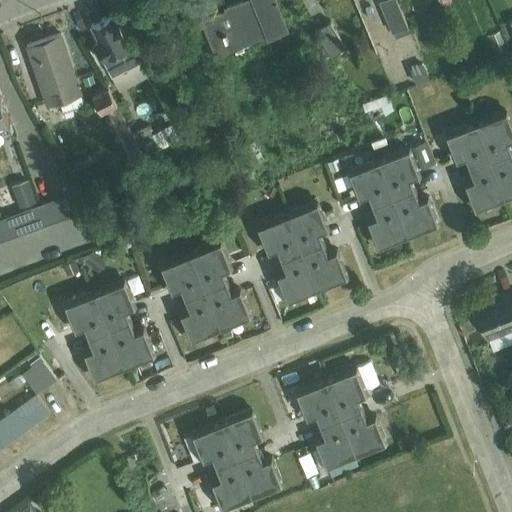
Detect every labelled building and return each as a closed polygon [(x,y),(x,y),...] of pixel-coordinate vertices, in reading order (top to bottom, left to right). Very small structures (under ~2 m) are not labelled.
[(210,0),(196,5),(211,47),(278,23),(286,20),(279,0),(210,0)] [(399,0),(380,0),(392,27),(408,20),(399,0)] [(118,4),(87,13),(102,64),(134,54),(118,4)] [(326,47),(340,39),(328,17),(314,25),(326,47)] [(65,27),(28,34),(40,96),(77,89),(65,27)] [(500,28),(487,33),(494,50),(506,46),(500,28)] [(102,102),(117,92),(107,76),(92,86),(102,102)] [(0,84),(0,125),(12,121),(0,84)] [(511,115),(503,96),(447,120),(458,147),(459,147),(462,152),(469,168),(462,171),(473,197),(511,180),(511,136),(508,126),(511,124),(511,115)] [(404,136),(347,161),(359,188),(360,187),(362,193),(369,209),(362,212),(374,238),(435,211),(425,186),(417,189),(408,167),(416,164),(404,136)] [(27,172),(13,177),(20,198),(34,193),(27,172)] [(0,209),(0,237),(70,212),(61,188),(0,209)] [(316,189),(260,214),(271,241),(272,240),(275,246),(282,262),(275,265),(286,291),(348,264),(337,239),(330,242),(321,220),(328,216),(316,189)] [(219,228),(162,252),(174,279),(175,279),(177,284),(184,301),(178,303),(189,329),(251,303),(240,277),(232,280),(223,258),(231,255),(219,228)] [(119,266),(62,291),(74,318),(75,317),(78,323),(85,339),(78,342),(89,368),(151,342),(140,316),(133,319),(123,297),(131,294),(119,266)] [(511,286),(470,303),(482,334),(511,322),(511,286)] [(38,351),(21,362),(37,384),(54,372),(38,351)] [(353,356),(291,383),(303,410),(309,407),(318,429),(312,431),(323,457),(385,431),(374,405),(367,409),(357,387),(365,383),(353,356)] [(0,408),(0,431),(43,401),(32,386),(0,408)] [(248,396),(186,422),(197,450),(203,447),(213,470),(206,472),(217,498),(279,472),(268,446),(261,449),(252,427),(259,424),(248,396)] [(33,511),(28,503),(12,511),(33,511)]
